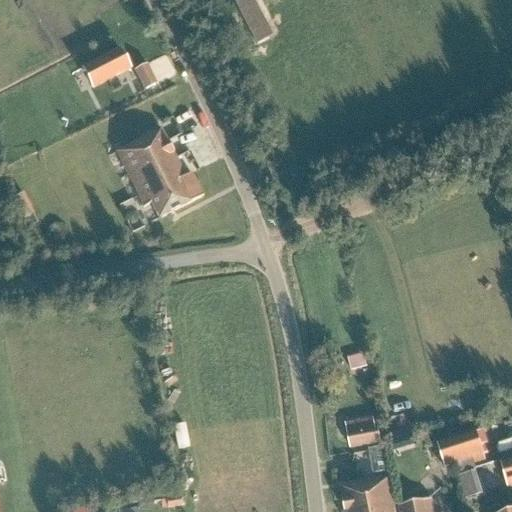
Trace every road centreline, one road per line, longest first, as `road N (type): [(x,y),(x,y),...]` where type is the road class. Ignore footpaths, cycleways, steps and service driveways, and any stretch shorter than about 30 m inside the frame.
road 1 (unclassified): [(267,246),(211,108),(154,0)]
road 2 (residential): [(0,289),(267,246)]
road 3 (unclassified): [(317,511),(298,376),(267,246)]
road 4 (track): [(511,139),(267,246)]
